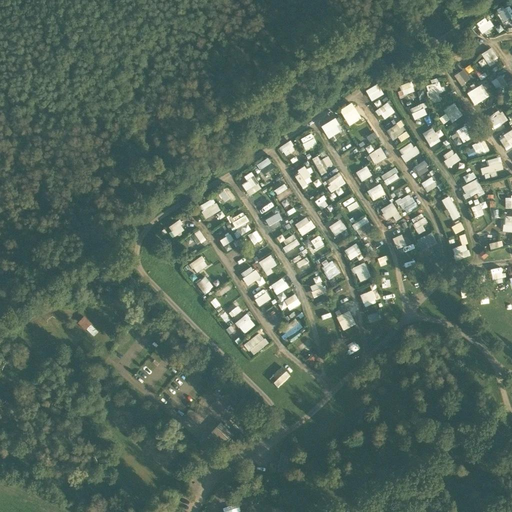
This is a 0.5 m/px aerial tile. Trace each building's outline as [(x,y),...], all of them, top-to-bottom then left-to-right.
[(503,23),(511,17),(511,12),(508,6),(497,13),(503,23)] [(478,25),(482,35),(492,30),(487,21),(478,25)] [(491,48),(481,54),(487,65),(498,59),(491,48)] [(454,74),(458,85),(469,81),(465,70),(454,74)] [(490,81),(494,88),(505,82),(500,75),(490,81)] [(431,85),(425,86),(430,104),(440,101),(438,94),(441,93),(437,78),(430,80),(431,85)] [(401,96),(412,93),(410,82),(399,85),(401,96)] [(466,93),(473,106),(489,97),(481,84),(466,93)] [(374,86),(365,91),(372,101),(380,96),(374,86)] [(381,114),(384,119),(394,113),(387,102),(374,111),(377,116),(381,114)] [(414,119),(426,114),(424,108),(427,107),(425,102),(410,108),(414,119)] [(338,111),(349,126),(361,118),(350,103),(338,111)] [(439,118),(443,124),(450,120),(451,123),(462,116),(453,103),(442,110),(445,114),(439,118)] [(493,129),(502,124),(496,113),(487,117),(493,129)] [(328,139),(340,132),(331,115),(318,122),(328,139)] [(386,131),(393,140),(397,137),(401,142),(411,136),(400,121),(386,131)] [(432,127),(422,133),(432,152),(442,147),(432,127)] [(457,130),(460,142),(469,140),(465,128),(457,130)] [(504,150),(511,146),(511,130),(498,136),(504,150)] [(373,131),(366,136),(369,142),(377,137),(373,131)] [(311,133),(299,138),(304,150),(316,145),(311,133)] [(358,138),(363,146),(368,143),(363,135),(358,138)] [(483,139),(472,145),(478,157),(489,152),(483,139)] [(285,157),(295,150),(289,141),(279,147),(285,157)] [(398,148),(403,161),(418,155),(413,143),(398,148)] [(368,153),(373,164),(386,159),(381,148),(368,153)] [(441,156),(449,167),(460,160),(452,149),(441,156)] [(467,151),(469,159),(476,157),(474,149),(467,151)] [(317,155),(311,159),(320,175),(326,172),(317,155)] [(326,168),(332,164),(327,156),(321,159),(326,168)] [(267,157),(256,165),(264,176),(275,168),(267,157)] [(483,177),(503,171),(499,157),(479,163),(483,177)] [(424,161),(413,166),(418,176),(429,172),(424,161)] [(307,186),(304,180),(310,176),(304,166),(292,174),(302,189),(307,186)] [(365,166),(355,173),(361,182),(372,175),(365,166)] [(386,186),(399,177),(393,168),(380,176),(386,186)] [(243,176),(247,182),(241,185),(248,196),(261,188),(251,171),(243,176)] [(324,183),(331,193),(345,182),(338,172),(324,183)] [(466,184),(472,180),(469,173),(462,177),(466,184)] [(433,177),(421,182),(425,192),(437,187),(433,177)] [(317,179),(312,182),(316,188),(321,184),(317,179)] [(460,187),(466,199),(476,194),(477,197),(484,194),(477,179),(460,187)] [(284,183),(273,191),(281,202),(292,194),(284,183)] [(367,191),(373,202),(385,194),(379,184),(367,191)] [(223,203),(229,199),(223,189),(217,192),(223,203)] [(403,214),(416,209),(411,194),(398,199),(403,214)] [(448,196),(441,201),(453,221),(460,216),(448,196)] [(350,212),(359,205),(352,197),(343,204),(350,212)] [(206,219),(220,210),(212,198),(198,207),(206,219)] [(319,209),(327,204),(324,200),(316,205),(319,209)] [(259,208),(262,213),(274,207),(271,202),(259,208)] [(393,216),(395,221),(401,218),(394,202),(380,208),(385,220),(393,216)] [(474,218),(483,215),(482,209),(486,207),(485,202),(470,207),(474,218)] [(236,229),(249,221),(243,212),(230,220),(236,229)] [(278,213),(266,220),(272,230),(284,223),(278,213)] [(411,219),(419,234),(425,231),(422,225),(426,223),(421,214),(411,219)] [(361,238),(366,234),(364,231),(371,226),(363,216),(352,226),(361,238)] [(511,232),(511,216),(502,216),(502,232),(511,232)] [(294,223),(301,235),(314,229),(307,217),(294,223)] [(341,219),(329,225),(333,236),(346,229),(341,219)] [(168,233),(171,238),(185,230),(179,220),(168,226),(171,231),(168,233)] [(461,222),(451,226),(455,234),(464,230),(461,222)] [(216,236),(225,232),(223,228),(214,232),(216,236)] [(190,235),(197,245),(205,239),(198,229),(190,235)] [(217,238),(224,247),(233,239),(226,231),(217,238)] [(424,255),(430,252),(428,247),(437,243),(431,233),(417,240),(424,255)] [(293,234),(283,240),(286,245),(282,247),(286,253),(299,244),(293,234)] [(402,234),(392,238),(396,249),(406,245),(402,234)] [(455,260),(470,256),(464,234),(459,235),(461,246),(451,248),(455,260)] [(245,238),(249,248),(257,244),(253,235),(245,238)] [(190,236),(185,239),(191,249),(196,246),(190,236)] [(490,249),(502,246),(501,240),(488,243),(490,249)] [(349,260),(361,253),(355,243),(343,250),(349,260)] [(407,266),(415,263),(412,253),(403,256),(407,266)] [(266,274),(278,267),(270,255),(259,262),(266,274)] [(194,273),(206,267),(201,257),(189,263),(194,273)] [(296,264),(302,272),(311,265),(306,257),(296,264)] [(327,279),(339,274),(332,259),(320,264),(327,279)] [(351,267),(353,274),(357,272),(359,281),(369,278),(365,263),(351,267)] [(255,280),(259,286),(264,283),(252,265),(239,274),(247,286),(255,280)] [(194,284),(204,294),(213,286),(203,275),(194,284)] [(282,278),(270,286),(276,295),(288,287),(282,278)] [(314,297),(326,292),(320,279),(308,284),(314,297)] [(221,295),(234,287),(231,282),(218,290),(221,295)] [(263,289),(252,297),(260,307),(271,298),(263,289)] [(360,295),(364,307),(376,302),(372,290),(360,295)] [(295,294),(281,302),(287,312),(301,304),(295,294)] [(210,302),(215,308),(220,304),(215,298),(210,302)] [(232,317),(242,310),(235,300),(225,308),(232,317)] [(336,317),(343,331),(356,325),(349,311),(336,317)] [(235,322),(242,334),(255,326),(247,314),(235,322)] [(85,316),(79,321),(92,338),(98,333),(85,316)] [(291,340),(299,335),(297,331),(302,328),(296,319),(283,328),(291,340)] [(323,330),(326,339),(335,336),(332,327),(323,330)] [(259,332),(243,344),(252,355),(268,343),(259,332)] [(301,350),(306,354),(313,346),(308,341),(301,350)] [(311,366),(318,360),(314,355),(307,361),(311,366)] [(268,378),(277,388),(290,376),(281,366),(268,378)] [(206,438),(219,451),(233,435),(220,423),(206,438)] [(277,471),(285,473),(289,453),(281,451),(277,471)]
